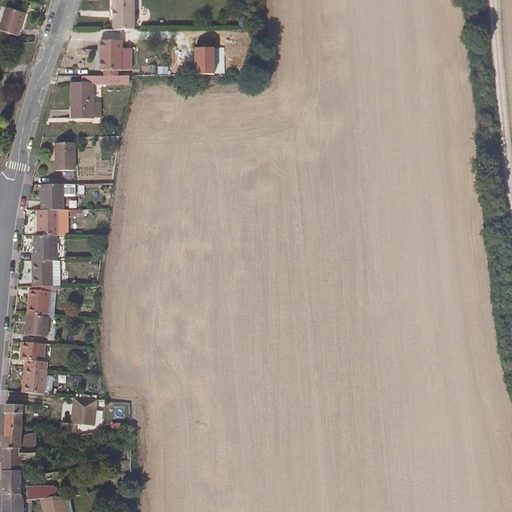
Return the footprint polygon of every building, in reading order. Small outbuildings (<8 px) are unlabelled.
[(110,33),(119,33),(132,34),(132,0),(112,0),(113,5),(111,5),(110,15),(107,17),(107,22),(110,23),(110,33)] [(20,18),(1,12),(0,15),(0,38),(12,42),(20,18)] [(97,72),(119,72),(119,33),(110,33),(99,33),(99,44),(98,44),(97,72)] [(114,87),(114,78),(73,77),(73,86),(69,87),(69,120),(91,120),(92,87),(114,87)] [(54,172),(72,172),(72,145),(53,146),(54,172)] [(40,200),(36,200),(36,211),(57,211),(61,211),(61,186),(40,186),(40,200)] [(36,211),(35,236),(57,236),(57,211),(36,211)] [(57,261),(57,236),(35,236),(35,252),(31,252),(31,262),(57,261)] [(58,287),(59,261),(57,261),(31,262),(31,287),(58,287)] [(53,293),(32,290),(29,315),(49,318),(53,293)] [(49,318),(29,315),(27,334),(28,336),(48,339),(51,318),(49,318)] [(27,353),(26,362),(28,362),(44,364),(47,345),(26,342),(24,353),(27,353)] [(49,365),(44,364),(28,362),(27,367),(49,370),(49,365)] [(25,393),(47,396),(49,370),(27,367),(25,393)] [(96,403),(75,400),(73,428),(63,427),(61,445),(77,441),(78,429),(97,430),(96,403)] [(8,426),(23,426),(25,405),(9,404),(8,415),(9,415),(8,426)] [(7,437),(5,437),(5,448),(23,447),(23,436),(23,434),(23,426),(8,426),(7,437)] [(23,447),(39,446),(38,434),(23,436),(23,447)] [(40,460),(39,446),(23,447),(5,448),(6,472),(21,471),(21,468),(26,468),(25,462),(40,460)] [(43,469),(52,468),(51,458),(42,460),(43,469)] [(6,472),(6,495),(14,494),(21,488),(21,481),(21,472),(21,471),(6,472)] [(22,501),(21,488),(14,494),(6,495),(6,511),(26,511),(27,500),(22,501)] [(56,500),(54,488),(28,491),(28,500),(29,502),(56,500)]
